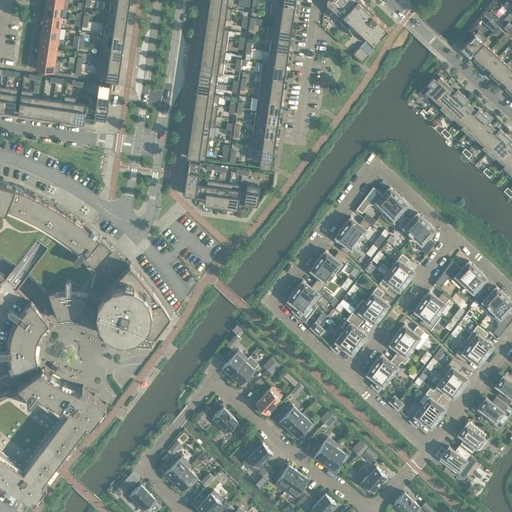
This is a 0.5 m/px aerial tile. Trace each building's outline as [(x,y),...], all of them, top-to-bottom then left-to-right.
[(209,0),(208,5),(232,9),(232,8),(227,8),(227,0),(209,0)] [(326,0),(326,2),(341,16),(337,19),(353,34),(358,29),(373,43),(388,27),(373,13),(374,12),(361,0),(326,0)] [(110,3),(109,13),(127,16),(129,5),(106,2),(110,3)] [(271,2),(270,14),(293,17),(294,6),(271,2)] [(45,4),(43,15),(61,17),(63,7),(68,7),(45,4)] [(207,16),(230,19),(232,9),(208,5),(207,16)] [(484,10),(483,13),(489,19),(491,16),(487,13),(484,10)] [(103,23),(102,23),(126,26),(127,16),(109,13),(107,23),(103,23)] [(268,26),(291,29),(293,17),(270,14),(274,15),(273,26),(268,26)] [(43,15),(42,25),(60,28),(61,17),(43,15)] [(205,27),(228,30),(224,29),(225,19),(230,20),(230,19),(207,16),(205,27)] [(102,23),(101,34),(124,37),(126,26),(102,23)] [(42,25),(40,36),(58,39),(60,28),(42,25)] [(268,26),(266,38),(289,41),(291,29),(268,26)] [(204,38),(227,41),(228,30),(205,27),(204,38)] [(461,48),(469,56),(486,38),(478,30),(469,40),(468,39),(464,43),(465,44),(461,48)] [(101,34),(99,44),(122,48),(124,37),(101,34)] [(40,36),(38,47),(57,49),(58,39),(40,36)] [(221,51),(225,52),(227,41),(204,38),(202,48),(221,51)] [(271,39),(269,50),(287,53),(289,41),(266,38),(271,39)] [(474,58),(478,62),(491,49),(483,42),(486,38),(469,56),(470,56),(472,54),(475,57),(474,58)] [(365,40),(360,46),(368,54),(374,48),(371,45),(365,40)] [(99,44),(98,55),(121,59),(122,48),(99,44)] [(353,53),(362,61),(368,54),(360,46),(353,53)] [(38,47),(37,57),(60,61),(60,60),(55,60),(57,49),(38,47)] [(201,59),(224,62),(219,61),(221,51),(202,48),(201,59)] [(483,65),(487,68),(498,56),(491,49),(478,62),(483,66),(483,65)] [(263,61),(263,62),(286,65),(287,53),(269,50),(267,62),(263,61)] [(98,55),(96,66),(119,69),(121,59),(98,55)] [(490,72),(494,76),(506,63),(498,56),(487,68),(491,72),(490,72)] [(60,61),(37,57),(35,69),(58,72),(60,61)] [(217,73),(222,74),(224,62),(201,59),(199,70),(217,73)] [(263,62),(261,74),(284,77),(286,65),(263,62)] [(499,80),(503,83),(511,73),(511,68),(506,63),(494,76),(498,81),(499,80)] [(119,69),(96,66),(95,77),(118,80),(119,69)] [(197,81),(216,83),(217,73),(199,70),(197,81)] [(506,87),(510,91),(511,88),(511,73),(503,83),(506,86),(506,87)] [(261,74),(259,86),(282,89),(284,77),(261,74)] [(433,104),(450,86),(439,76),(436,80),(433,78),(429,82),(431,85),(425,91),(431,96),(428,99),(433,103),(433,104)] [(196,91),(219,95),(219,94),(214,94),(216,83),(197,81),(196,91)] [(99,82),(95,105),(107,107),(110,84),(99,82)] [(259,86),(257,98),(281,101),(282,89),(259,86)] [(441,106),(446,111),(462,94),(457,89),(455,91),(450,86),(433,104),(434,104),(439,109),(441,106)] [(6,87),(2,110),(14,112),(17,89),(6,87)] [(18,113),(29,114),(32,91),(21,90),(18,113)] [(29,114),(40,116),(42,97),(32,96),(33,91),(32,91),(29,114)] [(194,102),(217,106),(219,95),(196,91),(194,102)] [(454,123),(454,124),(471,105),(466,101),(467,99),(462,94),(446,111),(451,116),(449,118),(454,123)] [(50,117),(61,119),(64,96),(64,101),(53,99),(50,117)] [(61,119),(72,120),(75,97),(64,96),(61,119)] [(40,116),(50,117),(53,99),(42,97),(40,116)] [(75,97),(72,120),(83,122),(84,116),(86,104),(75,102),(76,97),(75,97)] [(257,98),(256,110),(279,113),(281,101),(257,98)] [(193,113),(216,116),(217,106),(194,102),(193,113)] [(107,107),(95,105),(86,104),(84,116),(105,119),(107,107)] [(462,126),(467,131),(483,113),(478,109),(476,110),(471,105),(454,124),(455,124),(460,128),(462,126)] [(256,110),(254,121),(277,125),(279,113),(256,110)] [(191,124),(214,127),(216,116),(193,113),(191,124)] [(475,143),(492,125),(487,120),(489,118),(483,113),(467,131),(472,136),(470,138),(475,143)] [(254,121),(252,133),(275,137),(277,125),(254,121)] [(190,134),(208,137),(210,126),(214,127),(191,124),(190,134)] [(483,146),(488,150),(504,133),(499,128),(497,130),(492,125),(475,143),(476,143),(481,148),(483,146)] [(252,133),(251,145),(274,149),(275,137),(252,133)] [(496,163),(511,146),(511,143),(508,140),(510,138),(504,133),(488,150),(493,155),(491,158),(496,162),(496,163)] [(188,145),(207,148),(208,137),(190,134),(188,145)] [(189,156),(201,158),(205,159),(207,148),(188,145),(186,156),(189,156)] [(274,149),(251,145),(251,146),(255,146),(253,158),(260,159),(259,167),(271,168),(274,149)] [(504,165),(509,170),(511,167),(511,146),(496,163),(497,163),(502,168),(504,165)] [(188,160),(185,182),(197,184),(197,183),(200,162),(188,160)] [(0,374),(9,371),(26,365),(38,360),(37,359),(35,350),(35,349),(35,348),(36,339),(36,338),(40,330),(41,329),(41,328),(47,322),(30,300),(17,289),(28,272),(47,290),(57,317),(58,316),(67,314),(68,314),(69,314),(78,315),(78,316),(79,316),(80,314),(83,305),(83,303),(86,294),(87,292),(98,297),(101,295),(89,290),(98,263),(112,246),(111,245),(110,246),(100,236),(99,235),(95,232),(90,228),(83,223),(82,222),(70,214),(71,214),(69,213),(65,211),(61,208),(57,206),(57,205),(56,205),(43,199),(44,198),(42,197),(42,198),(29,192),(30,191),(28,190),(28,191),(15,186),(15,185),(14,184),(14,185),(0,181),(0,180),(0,179),(0,374)] [(204,203),(215,205),(218,182),(207,180),(206,185),(207,185),(205,197),(204,203)] [(183,193),(205,197),(207,185),(206,185),(197,183),(197,184),(185,182),(183,193)] [(215,205),(226,206),(229,183),(218,182),(215,205)] [(229,183),(226,206),(237,208),(238,201),(237,201),(240,185),(229,183)] [(240,185),(237,201),(238,201),(257,204),(260,186),(246,184),(245,191),(240,190),(240,185)] [(373,204),(382,212),(399,194),(394,190),(389,186),(382,194),(378,191),(378,190),(373,186),(356,209),(357,209),(362,212),(368,204),(373,204)] [(395,225),(404,216),(400,211),(407,203),(403,199),(399,194),(382,212),(382,213),(385,210),(398,222),(395,225)] [(395,225),(409,238),(426,220),(421,215),(421,216),(417,212),(409,220),(404,216),(395,225)] [(346,221),(342,226),(359,238),(370,223),(363,218),(359,223),(350,216),(346,221)] [(426,220),(409,238),(412,235),(423,246),(421,249),(426,253),(435,242),(429,238),(427,237),(435,229),(430,225),(431,224),(426,220)] [(359,238),(342,226),(338,231),(339,231),(335,236),(344,243),(340,248),(347,253),(359,238)] [(381,233),(376,240),(380,243),(385,236),(381,233)] [(358,249),(364,253),(370,246),(364,242),(358,249)] [(321,254),(317,259),(337,274),(348,259),(338,251),(334,256),(325,249),(321,254)] [(401,253),(390,268),(407,280),(411,275),(410,275),(414,270),(405,263),(409,258),(401,253)] [(319,276),(315,281),(322,287),(333,272),(337,274),(317,259),(313,264),(314,265),(310,269),(319,276)] [(451,278),(461,286),(478,268),(473,264),(472,264),(468,260),(461,268),(457,265),(457,264),(452,260),(435,282),(435,283),(436,283),(441,286),(447,278),(451,278)] [(370,262),(365,269),(370,274),(376,266),(370,262)] [(96,308),(96,310),(96,311),(98,318),(98,319),(98,320),(98,321),(99,322),(100,323),(100,322),(101,324),(101,325),(102,326),(102,325),(103,327),(104,328),(105,329),(106,330),(113,334),(113,335),(114,335),(116,335),(116,336),(116,335),(119,336),(120,336),(122,336),(122,337),(123,337),(124,337),(126,337),(126,336),(134,334),(134,335),(135,335),(138,336),(139,337),(140,336),(153,339),(153,340),(155,340),(155,339),(170,319),(171,319),(171,318),(170,317),(170,318),(162,306),(163,305),(162,304),(161,304),(153,293),(154,292),(153,291),(152,292),(147,285),(143,280),(141,277),(142,277),(141,276),(140,276),(131,266),(131,265),(130,264),(129,263),(128,264),(129,265),(126,269),(124,270),(122,272),(120,274),(117,278),(116,279),(112,283),(111,284),(110,285),(108,287),(107,287),(105,289),(103,290),(101,294),(100,293),(99,294),(100,295),(99,297),(98,296),(98,297),(98,298),(97,299),(97,300),(97,302),(96,305),(96,308)] [(407,280),(390,268),(379,283),(386,288),(390,283),(399,290),(402,285),(403,285),(407,280)] [(474,299),(483,289),(479,285),(486,277),(482,273),(482,272),(478,268),(461,286),(461,287),(464,284),(477,296),(474,299)] [(298,284),(294,289),(314,304),(322,294),(318,292),(322,287),(315,281),(311,286),(302,279),(299,284),(298,284)] [(442,286),(449,293),(456,286),(450,279),(442,286)] [(362,298),(382,313),(386,308),(385,308),(389,303),(380,297),(384,291),(376,286),(365,301),(362,298)] [(474,299),(488,312),(505,294),(500,289),(500,290),(496,286),(488,294),(483,289),(474,299)] [(314,304),(294,289),(290,294),(291,295),(287,299),(296,306),(292,310),(299,316),(303,311),(311,302),(314,304)] [(425,294),(421,300),(441,315),(441,314),(438,312),(449,297),(442,292),(438,297),(429,290),(425,295),(425,294)] [(505,294),(488,312),(497,320),(497,326),(493,331),(498,335),(498,336),(499,336),(511,318),(511,314),(508,312),(506,311),(511,304),(511,301),(509,299),(510,298),(505,294)] [(362,298),(350,313),(361,321),(365,316),(374,323),(377,318),(378,319),(382,313),(362,298)] [(441,315),(421,300),(417,305),(418,305),(414,310),(423,317),(419,322),(430,330),(441,315)] [(349,321),(342,331),(359,343),(363,338),(362,338),(366,333),(357,326),(361,321),(350,313),(346,319),(349,321)] [(310,327),(319,335),(324,330),(315,321),(310,327)] [(236,323),(231,328),(237,333),(242,328),(236,323)] [(400,328),(396,333),(412,345),(424,330),(416,325),(413,330),(404,323),(400,328)] [(477,324),(466,339),(486,354),(490,349),(489,349),(493,344),(484,337),(488,332),(477,324)] [(359,343),(342,331),(335,341),(330,346),(337,352),(342,346),(351,353),(355,348),(355,349),(359,343)] [(398,350),(394,355),(405,363),(409,357),(405,355),(412,345),(396,333),(392,338),(393,338),(389,343),(398,350)] [(227,344),(231,347),(239,338),(235,335),(227,344)] [(486,354),(466,339),(454,354),(465,362),(469,357),(478,364),(481,359),(482,359),(486,354)] [(222,366),(231,375),(247,357),(238,349),(236,351),(233,349),(227,355),(230,358),(222,366)] [(377,358),(373,363),(390,375),(401,361),(404,363),(405,363),(394,355),(390,360),(381,353),(378,358),(377,358)] [(263,365),(267,369),(275,360),(271,356),(263,365)] [(247,357),(231,375),(240,383),(254,368),(245,360),(247,358),(247,357)] [(452,357),(441,372),(461,387),(464,382),(468,377),(459,370),(463,365),(452,357)] [(275,360),(267,369),(271,373),(279,364),(275,360)] [(390,375),(373,363),(369,368),(370,368),(366,373),(375,380),(371,384),(378,390),(382,385),(390,375)] [(0,479),(1,480),(1,481),(2,482),(5,483),(10,487),(9,488),(8,489),(13,492),(14,492),(15,490),(20,493),(31,500),(32,500),(31,501),(32,502),(48,482),(47,481),(46,481),(45,482),(43,480),(47,474),(56,463),(64,451),(73,440),(78,433),(82,428),(86,422),(89,424),(88,426),(89,427),(102,410),(103,408),(107,403),(106,402),(105,403),(95,395),(96,394),(94,393),(93,394),(83,387),(84,385),(83,385),(81,387),(79,389),(79,390),(79,389),(79,390),(75,388),(72,387),(62,383),(62,382),(60,382),(59,381),(49,375),(48,374),(47,373),(41,367),(36,371),(33,373),(21,382),(18,384),(19,385),(21,388),(16,389),(15,390),(13,390),(11,391),(11,390),(10,390),(9,390),(8,391),(9,391),(8,391),(8,392),(2,395),(0,395),(0,479)] [(495,384),(501,389),(497,394),(508,403),(511,398),(511,376),(505,371),(503,374),(495,384)] [(440,373),(444,375),(433,389),(440,395),(444,390),(453,397),(456,392),(457,392),(461,387),(441,372),(440,373)] [(291,391),(295,395),(303,386),(299,382),(291,391)] [(255,403),(266,412),(268,415),(277,406),(274,403),(282,395),(272,385),(255,403)] [(428,395),(421,405),(438,417),(442,412),(441,412),(445,407),(436,400),(440,395),(433,389),(430,387),(425,393),(428,395)] [(389,401),(393,405),(399,400),(394,395),(389,401)] [(476,410),(493,423),(495,420),(496,420),(504,410),(503,410),(507,405),(496,396),(492,401),(486,396),(478,407),(476,410)] [(399,400),(393,405),(398,409),(403,404),(399,400)] [(286,429),(287,430),(302,413),(290,402),(277,417),(288,428),(286,429)] [(205,405),(194,419),(199,423),(210,409),(205,405)] [(438,417),(421,405),(414,415),(409,420),(416,426),(421,420),(430,427),(433,422),(434,422),(438,417)] [(210,418),(224,433),(227,430),(237,420),(223,406),(213,416),(210,418)] [(320,418),(324,422),(332,413),(328,409),(320,418)] [(302,413),(287,430),(292,435),(294,433),(297,436),(305,428),(308,430),(314,424),(302,413)] [(332,413),(324,422),(328,426),(336,417),(332,413)] [(458,433),(464,438),(460,443),(472,452),(475,447),(479,449),(487,439),(483,436),(486,433),(468,420),(466,423),(458,433)] [(179,434),(176,437),(176,438),(181,442),(188,436),(183,430),(179,434)] [(318,443),(311,453),(322,461),(324,462),(337,443),(336,442),(327,436),(325,439),(321,445),(318,443)] [(245,458),(255,468),(272,452),(262,442),(260,439),(245,453),(248,456),(245,458)] [(169,449),(173,453),(181,443),(177,440),(169,449)] [(354,451),(359,455),(367,446),(363,442),(354,451)] [(337,443),(324,462),(334,469),(341,460),(344,462),(348,455),(336,446),(338,443),(337,443)] [(441,456),(439,459),(456,472),(463,477),(477,459),(470,454),(459,445),(455,450),(449,445),(441,456)] [(364,451),(373,459),(377,455),(368,447),(364,451)] [(176,455),(162,469),(172,479),(173,480),(190,464),(189,463),(181,455),(179,457),(176,455)] [(278,471),(273,478),(276,480),(274,483),(283,489),(284,490),(298,471),(296,470),(285,461),(280,468),(278,471)] [(274,462),(270,466),(274,470),(278,471),(280,468),(274,462)] [(258,471),(262,475),(270,466),(266,463),(258,471)] [(360,483),(370,492),(386,475),(376,465),(376,466),(373,463),(365,472),(367,475),(360,483)] [(190,464),(173,480),(181,489),(190,481),(192,484),(198,478),(188,467),(190,464)] [(270,466),(262,475),(266,479),(274,470),(270,466)] [(351,470),(347,474),(352,478),(356,475),(351,470)] [(298,471),(284,490),(285,490),(287,487),(297,494),(302,487),(308,478),(298,471)] [(201,481),(205,485),(213,476),(209,472),(201,481)] [(117,488),(121,492),(130,483),(126,479),(117,488)] [(128,495),(141,510),(144,507),(147,510),(157,500),(140,483),(130,493),(128,495)] [(302,487),(297,494),(301,498),(307,492),(302,487)] [(194,504),(197,506),(202,511),(210,511),(223,499),(213,489),(206,497),(203,495),(194,504)] [(392,504),(400,511),(416,511),(421,507),(404,491),(394,501),(392,504)] [(299,500),(303,504),(311,495),(307,492),(301,498),(299,500)] [(311,507),(316,511),(330,511),(338,505),(335,502),(325,492),(311,507)] [(311,495),(303,504),(307,508),(315,499),(311,495)] [(217,511),(219,511),(223,511),(229,504),(224,501),(217,511)] [(421,505),(428,511),(431,511),(434,509),(425,501),(421,505)]
